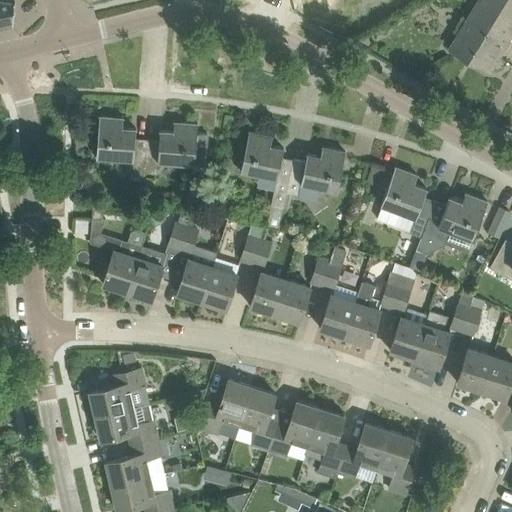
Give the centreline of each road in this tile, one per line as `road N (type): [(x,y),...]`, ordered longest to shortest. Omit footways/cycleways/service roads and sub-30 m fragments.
road 1 (residential): [(471,511),(490,474),(493,443),(469,420),(306,358),(217,335),(131,328),(41,334)]
road 2 (tertiary): [(511,165),(260,28)]
road 3 (residential): [(41,334),(28,124),(13,52)]
road 4 (tertiary): [(260,28),(195,11),(66,40)]
road 5 (residential): [(70,511),(41,334)]
